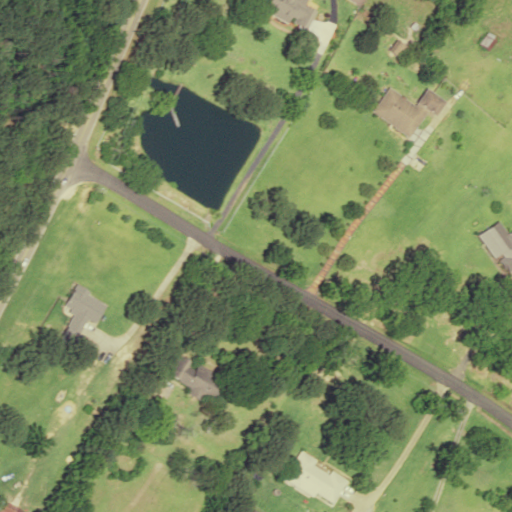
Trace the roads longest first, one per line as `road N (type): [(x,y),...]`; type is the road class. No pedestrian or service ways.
road 1 (residential): [(511,424),(68,161)]
road 2 (tertiary): [(0,299),(136,0)]
